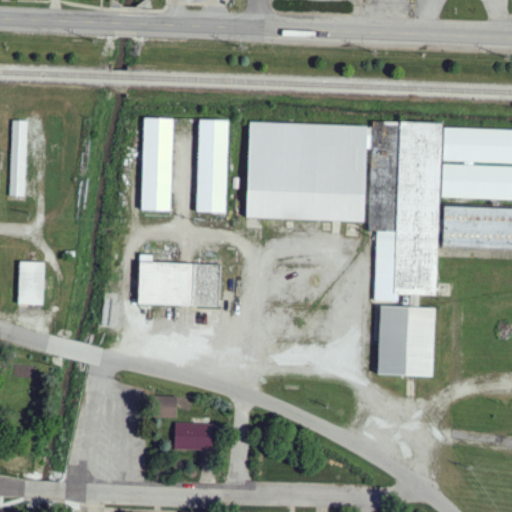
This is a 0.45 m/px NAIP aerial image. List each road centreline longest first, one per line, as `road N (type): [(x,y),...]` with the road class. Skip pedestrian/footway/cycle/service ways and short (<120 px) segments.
road 1 (residential): [(453,511),(433,491),(242,389),(101,359)]
road 2 (primary): [(511,37),(150,24)]
road 3 (residential): [(241,496),(245,241)]
road 4 (residential): [(241,496),(0,488)]
road 5 (residential): [(433,491),(241,496)]
